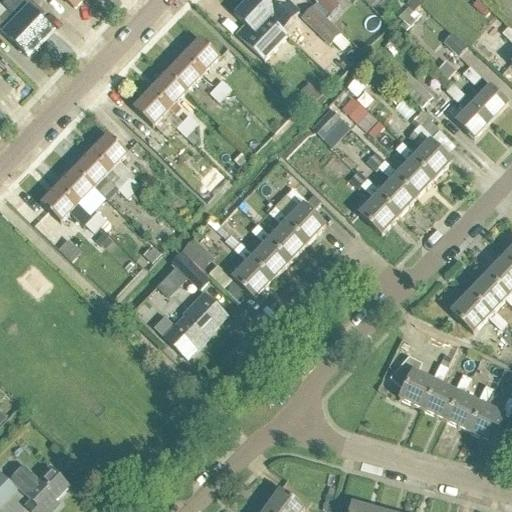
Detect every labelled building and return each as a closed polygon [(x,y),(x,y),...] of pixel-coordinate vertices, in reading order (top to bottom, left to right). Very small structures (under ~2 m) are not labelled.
[(40,48),(52,35),(40,24),(44,20),(23,0),(20,0),(13,8),(8,3),(2,9),(15,24),(40,48)] [(62,0),(75,12),(86,0),(62,0)] [(251,0),(248,4),(280,35),(298,16),(281,0),(251,0)] [(315,8),(334,27),(344,17),(338,11),(340,9),(330,0),(316,0),(314,3),(316,6),(315,8)] [(264,66),(287,41),(280,35),(248,4),(233,19),(244,29),(235,38),(264,66)] [(334,27),(315,8),(301,22),(330,49),(342,37),(333,28),(334,27)] [(419,9),(409,19),(394,34),(401,41),(422,20),(416,14),(420,10),(419,9)] [(381,32),(387,19),(372,12),(366,25),(381,32)] [(40,48),(15,24),(7,16),(0,23),(0,33),(28,61),(40,48)] [(511,35),(510,33),(503,40),(511,49),(511,35)] [(444,48),(458,62),(468,52),(453,38),(444,48)] [(199,43),(183,61),(201,79),(218,61),(199,43)] [(185,96),(201,79),(183,61),(166,78),(185,96)] [(507,108),(489,91),(469,72),(463,79),(475,91),(472,93),(480,101),(473,108),(472,109),(490,126),(507,108)] [(433,103),(406,76),(404,78),(400,73),(391,82),(422,113),(433,103)] [(185,96),(166,78),(149,96),(168,114),(174,119),(180,112),(175,107),(185,96)] [(347,95),(356,104),(372,88),(362,79),(347,95)] [(222,85),(216,92),(215,92),(225,102),(232,95),(222,85)] [(472,109),(473,108),(453,89),(446,96),(466,115),(455,126),(473,144),(490,126),(472,109)] [(225,102),(215,92),(210,99),(220,108),(225,102)] [(149,96),(132,113),(151,131),(168,114),(149,96)] [(298,99),(293,104),(306,116),(313,108),(304,99),(298,99)] [(356,128),(367,116),(352,102),(341,113),(356,128)] [(316,129),(311,134),(324,147),(344,126),(331,114),(316,129)] [(412,129),(416,133),(413,137),(426,149),(415,160),(412,164),(434,185),(451,167),(431,147),(442,135),(423,118),(412,129)] [(182,127),(199,144),(200,143),(193,136),(199,129),(189,120),(182,127)] [(199,144),(182,127),(176,133),(194,149),(199,144)] [(351,151),(359,140),(344,131),(337,142),(351,151)] [(107,139),(91,157),(134,198),(134,197),(141,204),(149,195),(141,188),(140,189),(133,184),(135,181),(119,166),(126,158),(107,139)] [(408,167),(398,178),(395,181),(417,203),(434,185),(412,164),(415,160),(402,148),(395,155),(408,167)] [(134,198),(91,157),(74,174),(93,192),(103,182),(128,204),(134,198)] [(343,184),(353,176),(339,157),(329,164),(343,184)] [(376,159),(367,168),(375,176),(378,173),(384,166),(377,158),(376,159)] [(398,178),(384,166),(378,173),(391,186),(380,197),(377,200),(399,221),(417,203),(395,181),(398,178)] [(231,192),(240,199),(254,180),(245,173),(231,192)] [(74,174),(57,191),(76,210),(93,192),(74,174)] [(359,177),(349,187),(357,194),(360,191),(367,184),(359,177)] [(380,197),(367,184),(360,191),(373,204),(359,219),(381,240),(399,221),(377,200),(380,197)] [(59,227),(76,210),(57,191),(40,209),(59,227)] [(288,225),(285,227),(307,249),(324,232),(309,217),(303,210),(306,207),(292,194),(286,201),(299,214),(288,225)] [(281,232),(271,243),(268,246),(290,267),(307,249),(285,227),(288,225),(275,212),(268,219),(281,232)] [(106,225),(97,216),(90,223),(99,232),(106,225)] [(84,229),(92,236),(93,238),(99,232),(90,223),(84,229)] [(264,249),(253,261),(250,264),(272,285),(290,267),(268,246),(271,243),(258,230),(251,237),(264,249)] [(104,239),(96,246),(105,256),(113,248),(104,239)] [(240,248),(240,249),(231,240),(225,246),(234,255),(233,255),(246,268),(232,283),(254,304),(272,285),(250,264),(253,261),(240,248)] [(511,252),(503,261),(511,269),(511,252)] [(187,283),(200,296),(211,285),(191,266),(191,267),(181,258),(171,268),(176,272),(187,283)] [(511,269),(503,261),(486,279),(508,301),(511,297),(511,296),(511,269)] [(176,272),(166,282),(178,293),(187,283),(176,272)] [(508,301),(486,279),(469,298),(491,319),(494,316),(504,304),(511,311),(511,298),(511,297),(508,301)] [(469,298),(450,317),(472,338),(487,322),(500,335),(507,328),(494,316),(491,319),(469,298)] [(184,321),(174,332),(164,323),(155,333),(153,332),(153,333),(183,362),(193,352),(197,355),(209,343),(207,341),(227,321),(203,299),(183,320),(184,321)] [(129,344),(139,334),(132,326),(121,336),(129,344)] [(469,357),(463,370),(474,375),(480,362),(469,357)] [(431,385),(417,379),(422,368),(409,362),(390,383),(403,394),(399,404),(423,415),(436,388),(440,390),(448,373),(439,369),(431,385)] [(445,426),(458,399),(462,401),(470,384),(462,380),(454,397),(440,390),(436,388),(423,415),(445,426)] [(477,408),(462,401),(458,399),(445,426),(468,437),(481,410),(485,412),(493,395),(485,391),(477,408)] [(500,419),(485,412),(481,410),(468,437),(491,448),(503,422),(508,424),(511,414),(511,404),(508,402),(500,419)] [(33,511),(53,511),(58,508),(55,505),(69,490),(49,471),(37,484),(23,471),(10,485),(36,509),(33,511)] [(0,511),(15,496),(0,480),(0,511)] [(302,511),(279,495),(266,511),(302,511)]
